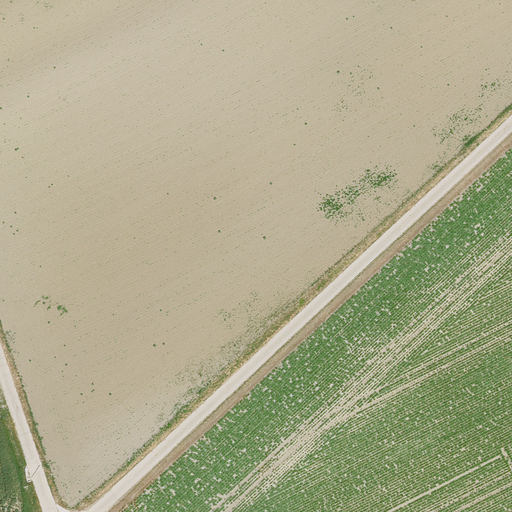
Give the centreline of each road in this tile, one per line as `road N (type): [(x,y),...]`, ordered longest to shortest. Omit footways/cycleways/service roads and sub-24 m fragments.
road 1 (track): [(511,123),(94,511)]
road 2 (track): [(49,511),(0,365)]
